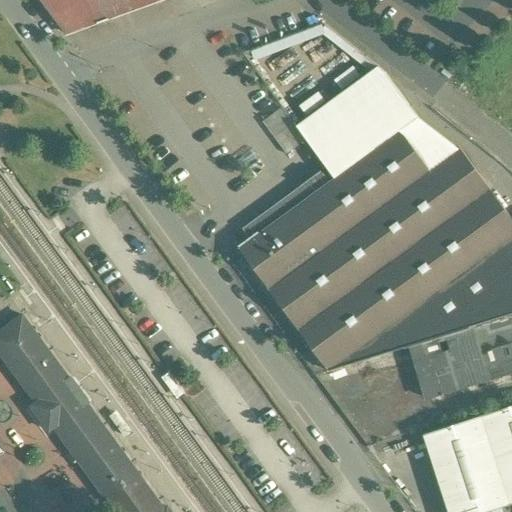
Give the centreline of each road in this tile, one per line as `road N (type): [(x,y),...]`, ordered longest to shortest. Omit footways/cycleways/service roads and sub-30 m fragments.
road 1 (residential): [(7,0),(386,511)]
road 2 (residential): [(330,0),(422,87)]
